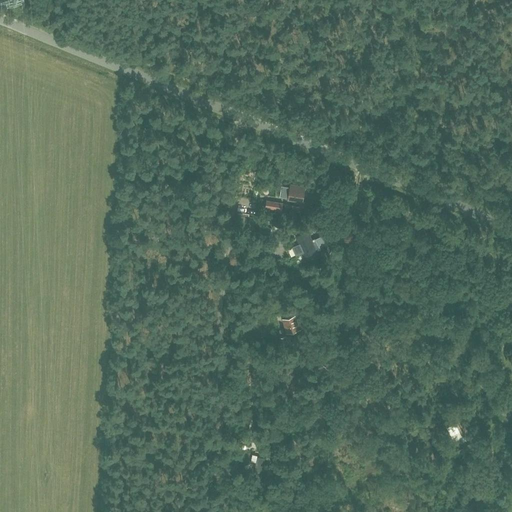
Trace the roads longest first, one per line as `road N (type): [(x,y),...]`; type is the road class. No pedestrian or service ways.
road 1 (unclassified): [(511,228),(0,21)]
road 2 (unknown): [(244,119),(224,487)]
